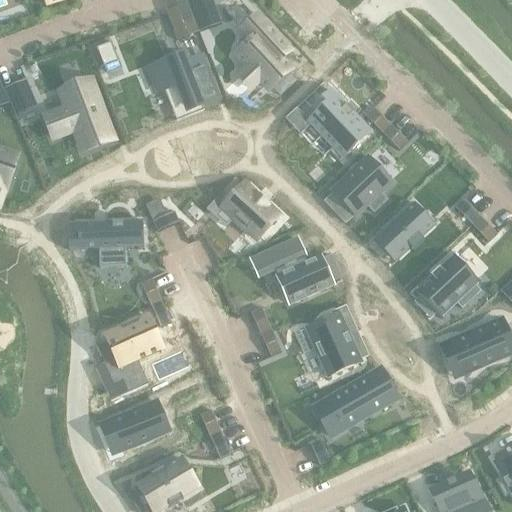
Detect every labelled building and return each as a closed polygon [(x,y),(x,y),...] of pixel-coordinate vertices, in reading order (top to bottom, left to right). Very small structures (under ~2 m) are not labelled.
[(217,14),(195,23),(199,34),(222,25),(217,14)] [(245,47),(236,56),(248,69),(241,74),(254,87),(260,81),(270,92),(291,72),(278,57),(286,49),(257,17),(241,31),(251,42),(248,45),(248,44),(245,46),(245,47)] [(195,23),(172,31),(177,42),(199,34),(195,23)] [(172,61),(151,69),(161,93),(164,92),(165,95),(166,95),(171,107),(171,109),(186,103),(190,112),(217,101),(200,59),(186,65),(183,57),(172,61)] [(26,81),(4,90),(9,101),(31,92),(26,81)] [(0,82),(0,108),(9,105),(0,82)] [(66,111),(54,115),(63,137),(74,132),(80,148),(111,136),(91,82),(60,94),(66,111)] [(331,92),(304,118),(333,149),(329,153),(339,164),(343,160),(367,137),(359,128),(362,126),(352,115),(353,115),(346,107),(345,108),(331,92)] [(373,110),(365,118),(382,135),(390,127),(373,110)] [(390,127),(382,135),(399,152),(408,144),(390,127)] [(0,202),(4,190),(8,191),(19,158),(0,151),(0,202)] [(332,193),(356,218),(367,207),(374,214),(387,202),(380,195),(392,184),(368,159),(332,193)] [(244,186),(222,209),(234,220),(231,223),(243,234),(246,231),(257,242),(279,218),(268,208),(269,208),(255,196),(244,186)] [(463,201),(455,209),(471,227),(480,218),(463,201)] [(414,205),(378,240),(399,262),(410,251),(413,254),(424,243),(422,240),(435,227),(414,205)] [(174,213),(152,223),(157,234),(179,224),(174,213)] [(480,218),(471,227),(488,244),(497,236),(480,218)] [(143,222),(68,225),(69,252),(81,252),(99,251),(100,269),(126,268),(125,250),(144,249),(143,222)] [(296,242),(266,255),(273,271),(275,270),(278,278),(276,279),(288,306),(332,286),(320,259),(305,265),(302,259),(304,258),(296,242)] [(454,258),(416,293),(440,320),(456,305),(461,311),(480,293),(475,287),(478,284),(454,258)] [(152,281),(141,286),(150,308),(162,303),(161,302),(152,281)] [(511,281),(500,293),(511,306),(511,281)] [(162,303),(150,308),(160,329),(171,325),(162,303)] [(261,310),(250,315),(260,337),(271,332),(261,310)] [(307,332),(301,334),(310,353),(315,350),(328,379),(361,364),(339,317),(307,331),(307,332)] [(116,362),(105,367),(114,386),(141,374),(136,363),(162,351),(147,318),(105,337),(110,348),(108,349),(111,354),(112,353),(116,362)] [(511,345),(502,322),(450,344),(464,375),(511,354),(511,345)] [(271,332),(260,337),(270,359),(281,354),(271,332)] [(371,376),(325,403),(343,432),(388,406),(371,376)] [(141,410),(110,423),(117,439),(122,452),(168,433),(156,404),(141,410)] [(211,412),(200,417),(210,439),(221,434),(211,412)] [(221,434),(210,439),(220,461),(231,456),(221,434)] [(320,441),(310,446),(319,468),(320,468),(330,463),(320,441)] [(511,451),(492,463),(501,479),(497,481),(505,496),(510,493),(511,497),(511,451)] [(182,461),(138,487),(152,511),(162,511),(199,490),(182,461)] [(447,485),(431,493),(439,511),(487,511),(469,476),(448,485),(447,485)]
